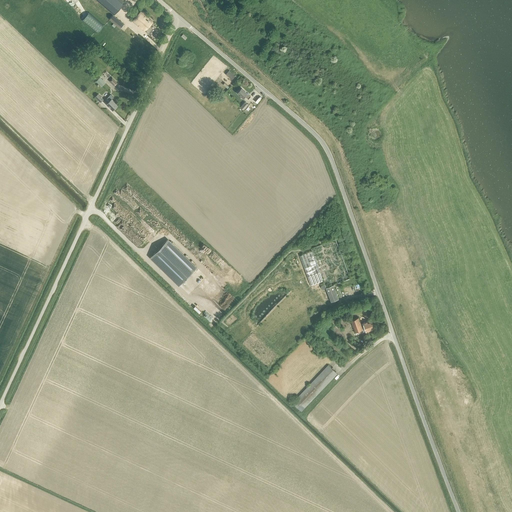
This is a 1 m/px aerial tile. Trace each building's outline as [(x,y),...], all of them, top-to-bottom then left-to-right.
[(97,0),(114,14),(124,2),(122,0),(97,0)] [(82,20),(96,33),(104,25),(89,12),(82,20)] [(140,12),(133,20),(143,29),(144,29),(145,30),(147,31),(146,31),(149,34),(154,28),(152,27),(152,26),(151,26),(152,24),(150,22),(151,21),(140,12)] [(117,25),(116,26),(119,28),(123,24),(113,15),(109,19),(117,25)] [(231,79),(234,75),(228,70),(225,74),(227,76),(231,79)] [(109,80),(114,86),(118,83),(112,77),(109,80)] [(237,93),(243,98),(245,96),(248,99),(250,96),(247,93),(241,88),(237,93)] [(95,97),(100,102),(104,99),(98,94),(95,97)] [(108,96),(106,99),(108,102),(106,104),(112,109),(117,105),(111,99),(113,97),(110,94),(108,96)] [(150,258),(179,286),(197,267),(168,239),(150,258)] [(312,251),(300,255),(311,285),(323,280),(312,251)] [(326,287),(331,302),(339,299),(334,285),(326,287)] [(359,317),(351,320),(355,332),(363,329),(364,332),(366,331),(375,329),(372,320),(361,324),(359,317)] [(293,397),(296,399),(293,402),(301,411),(337,373),(328,365),(298,397),(295,395),(293,397)]
